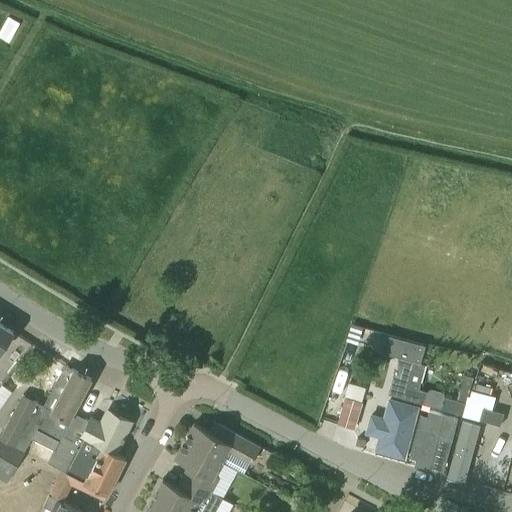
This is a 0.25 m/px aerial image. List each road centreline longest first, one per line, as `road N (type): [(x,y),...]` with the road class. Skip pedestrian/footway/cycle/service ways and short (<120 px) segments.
road 1 (track): [(4,0),(365,133),(511,164)]
road 2 (residential): [(444,511),(215,394),(180,385)]
road 3 (residential): [(180,385),(0,278)]
road 4 (residential): [(112,511),(180,385)]
